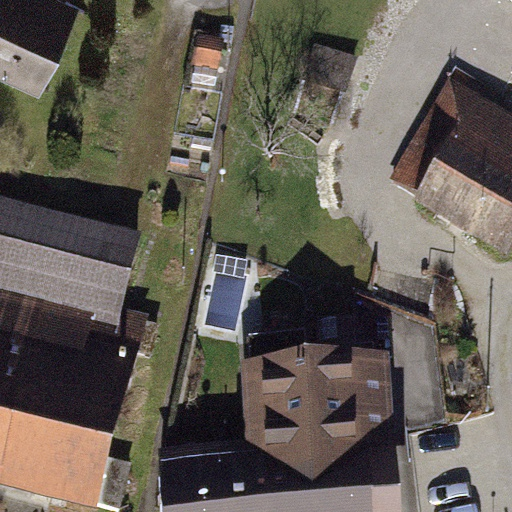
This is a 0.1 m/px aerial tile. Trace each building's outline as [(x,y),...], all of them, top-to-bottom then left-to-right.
[(90,1),(86,0),(0,0),(0,69),(50,91),(90,1)] [(361,60),(322,42),(303,81),(342,99),(361,60)] [(511,257),(511,117),(457,85),(395,189),(511,258),(511,257)] [(0,297),(50,310),(2,499),(52,511),(119,511),(164,339),(137,333),(160,245),(0,204),(0,297)] [(50,310),(0,297),(0,498),(2,499),(50,310)] [(168,461),(171,511),(418,511),(415,451),(403,452),(398,359),(341,363),(339,335),(296,337),(297,365),(248,368),(253,456),(168,461)]
